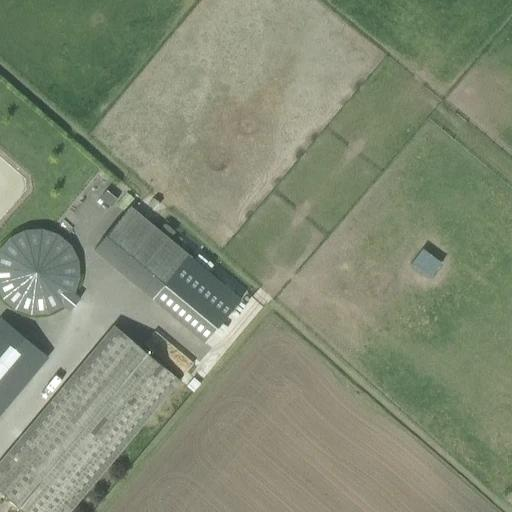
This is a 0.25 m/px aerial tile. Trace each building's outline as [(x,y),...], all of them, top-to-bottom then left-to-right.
[(106,190),(100,198),(110,207),(117,199),(106,190)] [(130,207),(94,250),(205,343),(241,300),(130,207)] [(75,231),(0,236),(6,314),(80,308),(75,231)] [(3,321),(0,324),(0,409),(45,356),(3,321)] [(0,491),(25,511),(71,511),(180,381),(112,325),(0,461),(0,491)]
